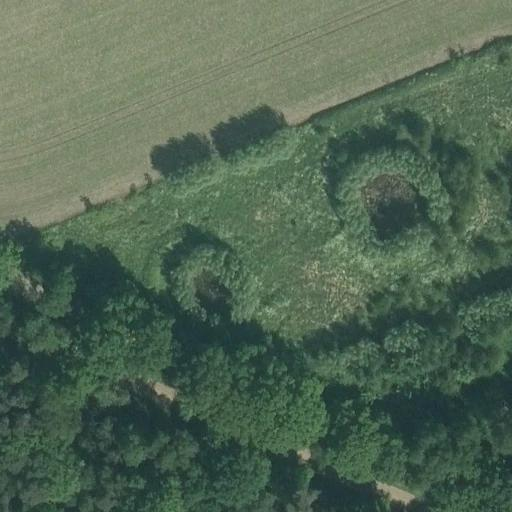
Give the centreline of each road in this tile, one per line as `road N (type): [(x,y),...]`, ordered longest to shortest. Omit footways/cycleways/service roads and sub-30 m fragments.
road 1 (unclassified): [(511,506),(0,274)]
road 2 (unknown): [(0,320),(431,511)]
